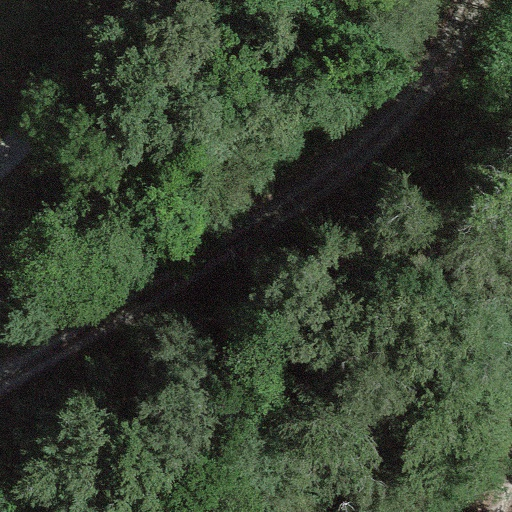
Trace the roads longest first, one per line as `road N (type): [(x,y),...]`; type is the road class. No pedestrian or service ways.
road 1 (track): [(472,0),(447,54),(382,134),(250,231),(0,380)]
road 2 (track): [(0,164),(149,0)]
